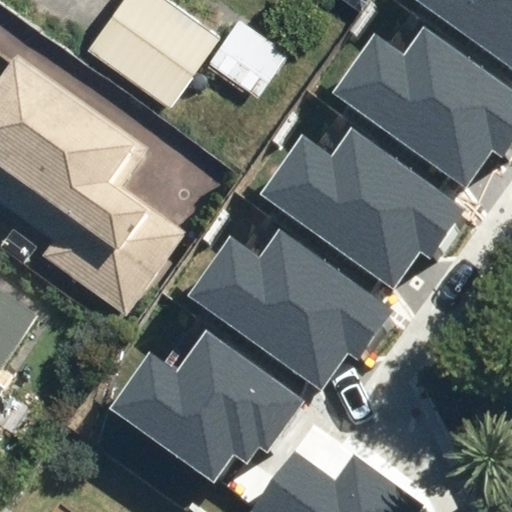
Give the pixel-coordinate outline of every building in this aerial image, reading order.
[(226,33),(176,0),(125,0),(95,45),(179,101),(226,33)] [(511,0),(413,0),(511,71),(511,0)] [(296,50),(245,15),(214,60),(266,94),(296,50)] [(472,195),(500,157),(508,163),(511,156),(511,87),(430,29),(409,59),(381,39),(338,98),(472,195)] [(154,153),(22,61),(0,92),(0,200),(60,243),(48,260),(134,320),(194,236),(128,190),(154,153)] [(359,130),(336,161),(308,140),(265,199),(394,292),(422,253),(435,262),(472,212),(359,130)] [(325,393),(354,354),(365,362),(397,318),(284,236),(266,261),(236,239),(193,298),(325,393)] [(0,411),(14,391),(2,383),(46,319),(0,287),(0,411)] [(255,468),(266,452),(272,456),(310,403),(213,333),(183,374),(157,355),(116,412),(222,488),(242,460),(255,468)] [(259,511),(422,511),(425,509),(359,462),(344,483),(303,453),(259,511)]
